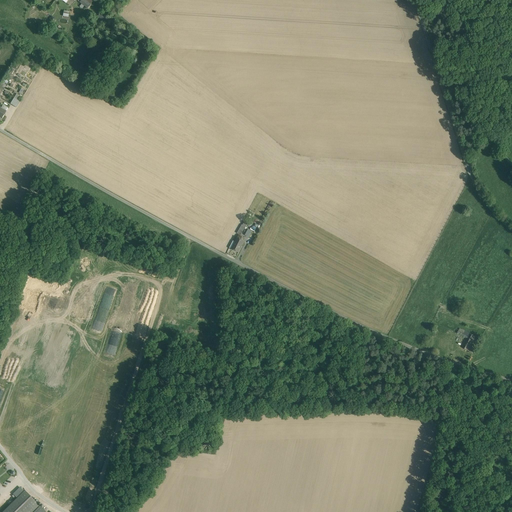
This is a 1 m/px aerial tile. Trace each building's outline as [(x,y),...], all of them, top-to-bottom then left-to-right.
[(90,4),(84,0),(81,0),(79,2),(87,8),(90,4)] [(108,19),(100,12),(97,16),(105,23),(108,19)] [(19,101),(14,98),(10,104),(16,108),(20,102),(19,101)] [(242,224),(237,233),(241,235),(247,223),(244,222),(243,225),(242,224)] [(244,241),(237,237),(235,242),(231,249),(238,252),(244,241)] [(472,335),(465,331),(462,336),(469,339),(472,335)] [(480,339),(472,335),(469,339),(464,349),(470,352),(470,351),(472,353),(480,339)] [(43,467),(42,470),(47,472),(50,463),(47,462),(45,467),(43,467)] [(13,493),(17,498),(24,491),(20,486),(13,493)] [(34,511),(40,506),(25,490),(24,491),(17,498),(13,502),(23,511),(34,511)] [(23,511),(13,502),(2,511),(23,511)]
